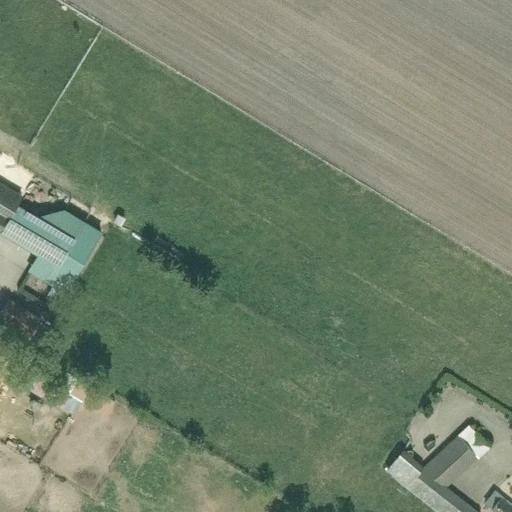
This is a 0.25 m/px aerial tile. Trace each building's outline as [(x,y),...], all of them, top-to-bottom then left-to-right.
[(0,177),(0,227),(38,248),(28,266),(63,286),(97,225),(51,199),(48,205),(0,177)] [(0,317),(35,339),(50,314),(15,293),(0,317)] [(80,396),(59,384),(51,399),(72,410),(80,396)] [(388,470),(442,511),(477,511),(445,486),(489,446),(469,424),(425,466),(403,448),(388,470)] [(486,503),(498,511),(508,511),(511,508),(511,504),(495,491),(486,503)]
